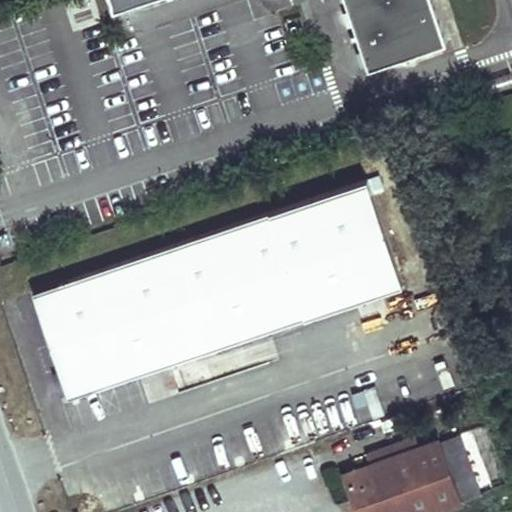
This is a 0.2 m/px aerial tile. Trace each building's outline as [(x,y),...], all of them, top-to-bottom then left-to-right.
[(350,0),(373,69),(452,43),(437,0),(350,0)] [(376,178),(31,291),(66,397),(402,286),(370,192),(380,189),(376,178)] [(413,437),(368,453),(372,463),(417,448),(413,437)] [(358,511),(357,511),(426,511),(459,500),(438,440),(417,448),(372,463),(344,473),(353,497),(358,511)] [(353,497),(342,500),(346,511),(356,511),(358,511),(353,497)]
